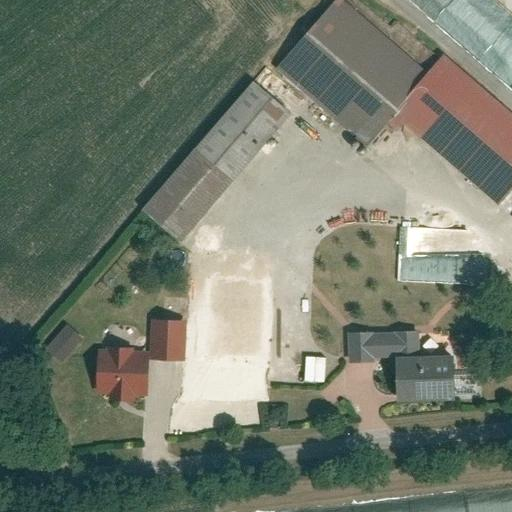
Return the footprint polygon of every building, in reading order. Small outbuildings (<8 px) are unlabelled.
[(429,66),(351,0),(337,0),(282,66),(367,138),(429,66)] [(511,0),(439,0),(510,59),(511,55),(511,0)] [(503,202),(511,191),(511,109),(445,53),(396,111),(503,202)] [(149,209),(186,241),(295,115),(258,83),(149,209)] [(404,247),(431,247),(432,228),(404,228),(404,247)] [(252,256),(214,254),(208,385),(271,387),(273,336),(249,335),(252,256)] [(186,358),(187,320),(154,319),(153,357),(186,358)] [(70,322),(50,346),(67,360),(87,337),(70,322)] [(423,329),(351,331),(352,360),(376,360),(376,357),(400,356),(424,356),(423,329)] [(151,350),(104,348),(102,391),(113,392),(113,398),(138,399),(138,392),(150,393),(151,350)] [(424,356),(400,356),(401,399),(459,397),(458,355),(424,356)]
